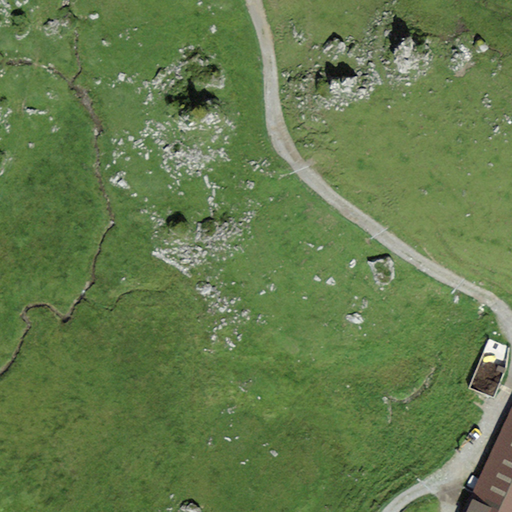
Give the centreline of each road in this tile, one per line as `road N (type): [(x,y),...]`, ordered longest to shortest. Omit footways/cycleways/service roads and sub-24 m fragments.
road 1 (track): [(251,0),(291,156),(373,229),(493,302),(511,327)]
road 2 (track): [(511,367),(468,457),(442,484),(388,511)]
